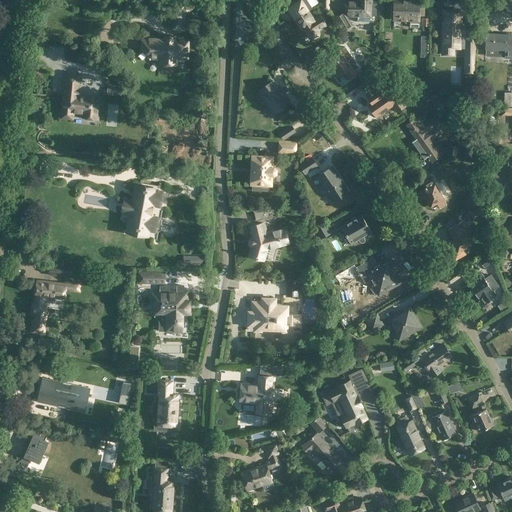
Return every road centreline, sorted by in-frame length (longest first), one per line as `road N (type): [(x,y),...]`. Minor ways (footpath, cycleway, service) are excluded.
road 1 (residential): [(511,400),(370,164),(252,0)]
road 2 (residential): [(208,385),(227,279),(219,163),(227,0)]
road 3 (residential): [(0,265),(22,0)]
